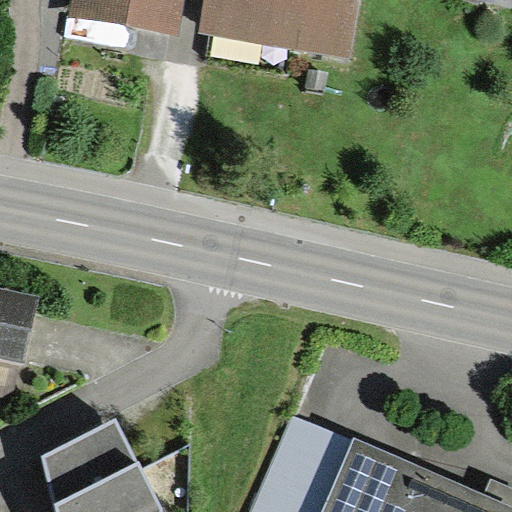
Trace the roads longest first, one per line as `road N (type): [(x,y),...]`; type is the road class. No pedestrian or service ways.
road 1 (residential): [(221,255),(190,343),(0,447)]
road 2 (tertiary): [(221,255),(511,321)]
road 3 (tertiary): [(0,208),(221,255)]
